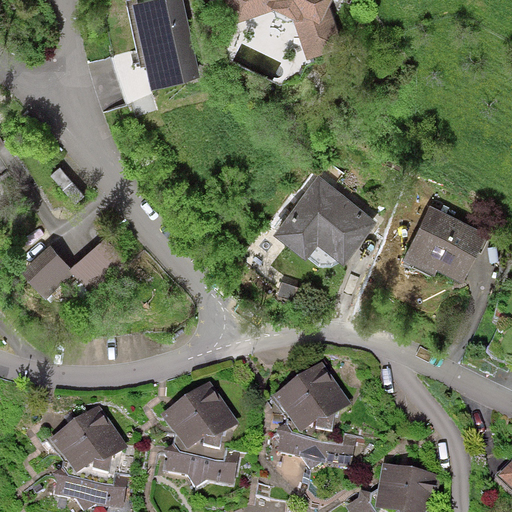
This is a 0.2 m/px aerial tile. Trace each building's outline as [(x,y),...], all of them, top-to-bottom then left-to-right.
[(186,0),(133,0),(149,86),(201,76),(186,0)] [(230,0),(235,16),(279,2),(295,9),(309,50),(342,39),(331,4),(332,0),(230,0)] [(60,164),(50,172),(75,201),(85,193),(60,164)] [(318,171),(273,229),(308,256),(320,240),(345,259),(377,217),(318,171)] [(493,230),(431,200),(405,255),(437,271),(439,265),(469,279),(493,230)] [(107,234),(70,264),(77,271),(92,291),(129,262),(107,234)] [(46,297),(77,271),(52,241),(21,267),(46,297)] [(322,364),(274,397),(289,418),(316,423),(313,439),(332,442),(335,426),(336,419),(353,406),(322,364)] [(209,385),(161,418),(176,439),(203,443),(200,459),(219,462),(222,447),(223,439),(240,426),(209,385)] [(99,407),(50,440),(65,461),(93,465),(90,482),(109,485),(111,469),(113,461),(129,449),(99,407)] [(316,423),(289,418),(287,427),(278,433),(284,441),(282,456),(300,458),(308,471),(322,462),(346,466),(352,430),(335,426),(332,442),(313,439),(316,423)] [(203,443),(176,439),(174,447),(165,453),(171,461),(169,476),(187,478),(195,491),(209,482),(233,486),(239,450),(222,447),(219,462),(200,459),(203,443)] [(93,465),(65,461),(64,469),(55,476),(61,483),(59,498),(76,501),(84,511),(87,511),(99,504),(123,509),(129,473),(111,469),(109,485),(90,482),(93,465)] [(436,511),(442,475),(384,465),(380,490),(395,511),(436,511)] [(511,467),(502,478),(511,486),(511,467)] [(395,511),(380,490),(373,496),(362,494),(361,504),(350,511),(395,511)]
